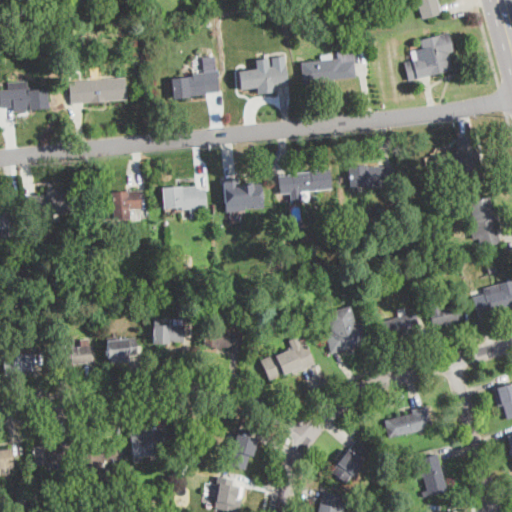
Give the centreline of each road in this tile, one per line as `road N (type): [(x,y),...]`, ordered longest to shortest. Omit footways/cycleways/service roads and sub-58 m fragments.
road 1 (residential): [(0,157),(403,117),(511,98)]
road 2 (residential): [(0,408),(203,390),(253,402),(310,434)]
road 3 (residential): [(511,343),(374,384),(340,404),(298,450),(277,511)]
road 4 (residential): [(452,360),(492,511)]
